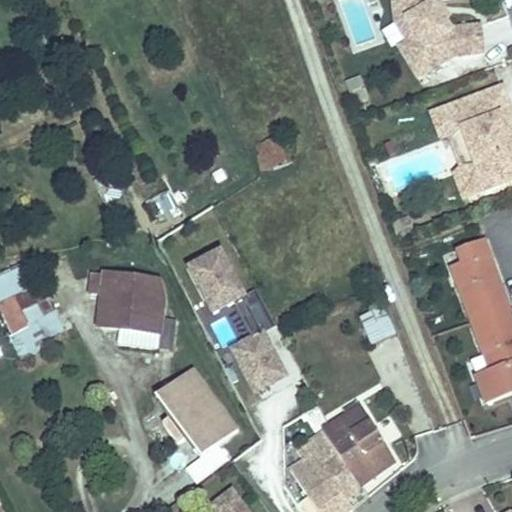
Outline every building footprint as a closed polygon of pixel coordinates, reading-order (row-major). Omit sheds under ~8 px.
[(398,0),(384,0),(386,16),(398,37),(410,29),(400,13),(398,0)] [(398,0),(400,13),(410,29),(398,37),(393,40),(413,73),(447,50),(477,48),(474,20),(443,24),(438,15),(428,0),(398,0)] [(441,0),(428,0),(438,15),(449,13),(441,0)] [(496,85),(434,108),(442,131),(455,131),(469,165),(458,173),(466,194),(511,177),(511,143),(506,146),(495,119),(507,114),(496,85)] [(442,131),(434,108),(427,111),(437,137),(448,137),(458,165),(449,170),(459,196),(466,194),(458,173),(469,165),(455,131),(442,131)] [(511,143),(511,127),(507,114),(495,119),(506,146),(511,143)] [(261,174),(291,163),(282,136),(251,147),(261,174)] [(454,268),(493,372),(478,378),(488,404),(511,394),(511,312),(485,241),(459,251),(464,264),(454,268)] [(248,298),(225,253),(194,269),(218,314),(248,298)] [(0,316),(17,358),(64,338),(31,261),(0,274),(0,316)] [(109,275),(101,326),(161,333),(165,300),(156,280),(109,275)] [(224,348),(226,346),(252,401),(300,379),(263,300),(212,323),(224,348)] [(358,318),(369,347),(396,337),(385,308),(358,318)] [(195,371),(159,397),(175,420),(167,425),(180,444),(188,439),(202,458),(239,432),(195,371)] [(323,431),(325,434),(362,489),(397,464),(362,407),(323,431)] [(290,469),(319,511),(354,511),(355,511),(348,502),(355,498),(364,492),(362,489),(325,434),(323,432),(297,449),(304,460),(290,469)] [(225,511),(254,511),(238,490),(220,503),(225,511)] [(167,511),(193,511),(184,498),(181,500),(167,511)]
